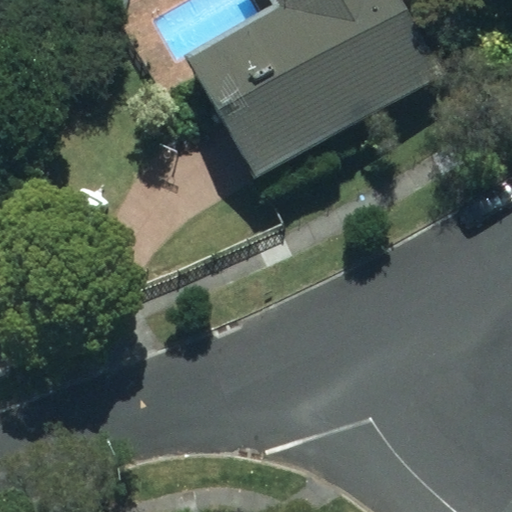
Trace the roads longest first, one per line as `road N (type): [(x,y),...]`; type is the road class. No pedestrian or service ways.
road 1 (residential): [(0,467),(335,348)]
road 2 (residential): [(335,348),(406,469),(455,511)]
road 3 (residential): [(335,348),(511,262)]
